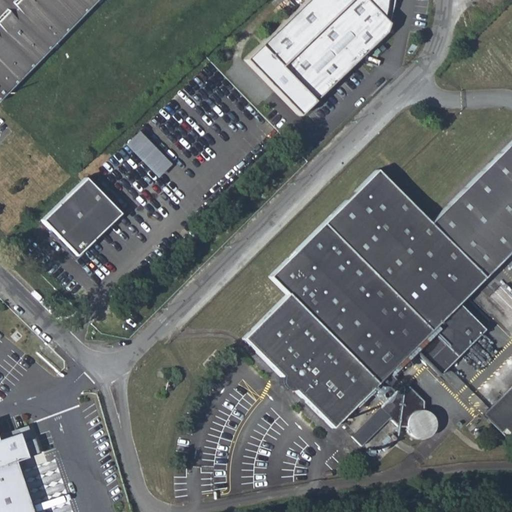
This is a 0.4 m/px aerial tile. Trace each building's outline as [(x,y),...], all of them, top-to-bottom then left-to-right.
[(0,0),(0,93),(92,0),(0,0)] [(298,0),(233,63),(286,122),(375,34),(381,17),(384,3),(384,0),(298,0)] [(125,144),(158,177),(172,163),(139,130),(125,144)] [(511,136),(428,220),(376,169),(269,274),(287,293),(243,337),(280,373),(281,382),(285,387),(295,387),(331,424),(411,346),(437,373),(483,327),(456,300),(511,245),(511,136)] [(121,215),(87,179),(43,222),(78,258),(121,215)] [(425,399),(407,380),(380,405),(398,424),(407,423),(424,407),(425,399)] [(488,407),(503,422),(511,430),(511,381),(488,405),(488,407)] [(488,407),(484,412),(498,426),(503,422),(488,407)] [(352,432),(360,441),(383,419),(375,410),(352,432)] [(0,511),(27,511),(12,470),(24,465),(16,442),(0,447),(0,511)]
